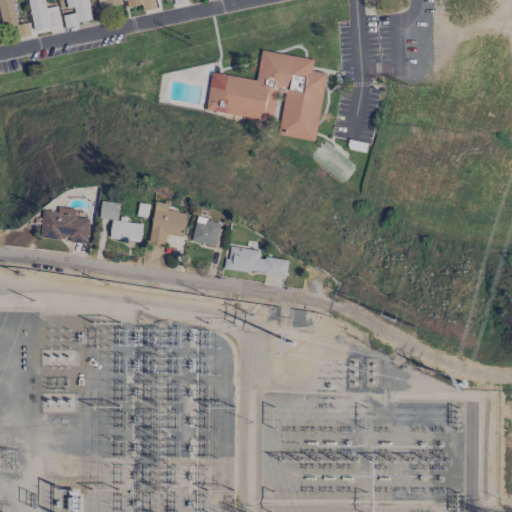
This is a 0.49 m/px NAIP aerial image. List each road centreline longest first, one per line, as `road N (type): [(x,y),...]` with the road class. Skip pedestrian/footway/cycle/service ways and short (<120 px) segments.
road 1 (residential): [(0,254),(330,303)]
road 2 (residential): [(0,53),(244,0)]
road 3 (residential): [(330,303),(456,366),(511,377)]
